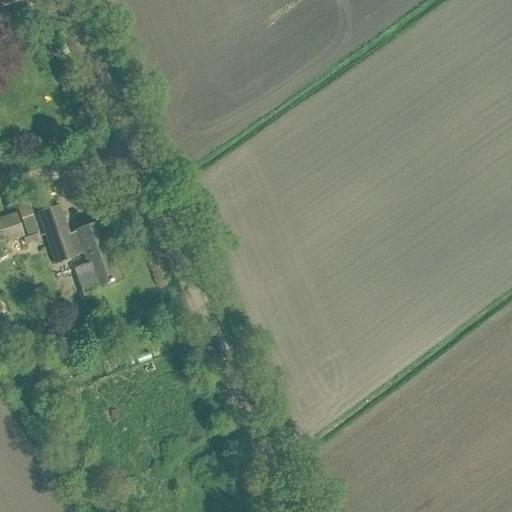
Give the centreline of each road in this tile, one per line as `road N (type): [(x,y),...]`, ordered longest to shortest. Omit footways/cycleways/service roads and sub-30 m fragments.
road 1 (tertiary): [(286,511),(135,162)]
road 2 (tertiary): [(135,162),(67,0)]
road 3 (unclassified): [(135,162),(0,180)]
